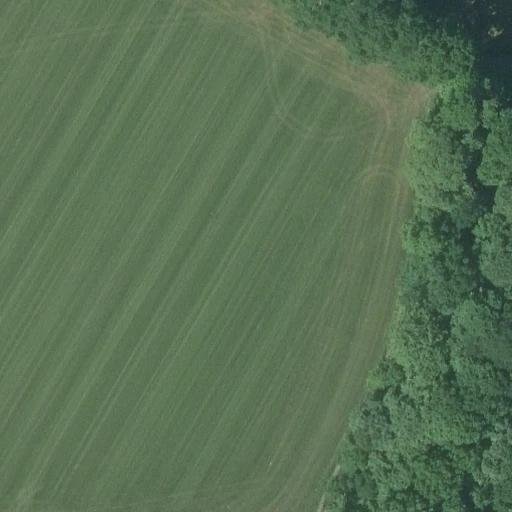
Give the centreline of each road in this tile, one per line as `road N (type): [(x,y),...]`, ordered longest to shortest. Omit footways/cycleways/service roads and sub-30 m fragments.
road 1 (track): [(441,58),(431,294),(324,511)]
road 2 (unclassified): [(511,63),(441,58),(332,0)]
